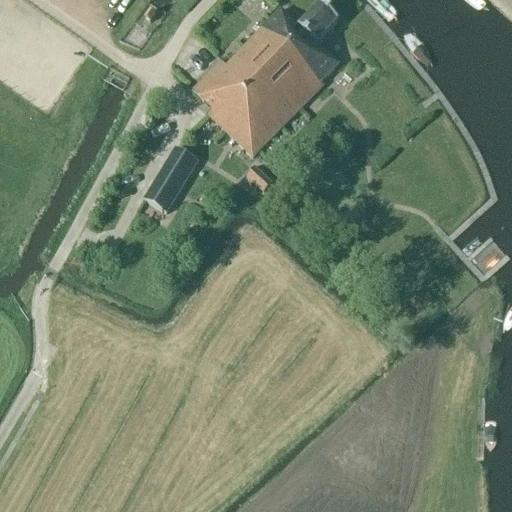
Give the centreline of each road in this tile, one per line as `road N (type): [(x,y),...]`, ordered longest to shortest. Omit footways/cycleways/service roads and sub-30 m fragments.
road 1 (unclassified): [(52,264),(142,108),(160,53),(211,0)]
road 2 (unclassified): [(52,264),(41,294),(37,373),(0,440)]
